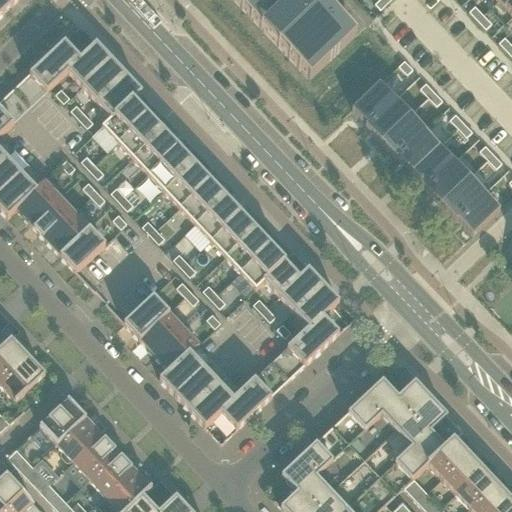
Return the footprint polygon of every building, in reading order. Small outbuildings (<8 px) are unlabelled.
[(0,0),(0,18),(19,0),(0,0)] [(240,0),(313,76),(307,81),(308,83),(313,78),(354,39),(355,38),(333,15),(328,20),(308,0),(240,0)] [(382,0),(374,8),(379,14),(388,6),(382,0)] [(511,0),(501,0),(497,5),(511,21),(511,20),(511,0)] [(474,10),(468,16),(476,25),(482,19),(474,10)] [(482,19),(476,25),(485,33),(491,28),(482,19)] [(503,41),(497,47),(506,56),(511,50),(503,41)] [(67,77),(81,63),(79,62),(64,45),(29,78),(46,96),(67,77)] [(81,92),(111,64),(95,47),(79,62),(81,63),(67,77),(81,92)] [(95,107),(125,79),(111,64),(81,92),(95,107)] [(403,65),(397,70),(406,79),(412,74),(403,65)] [(110,122),(131,102),(132,104),(141,96),(125,79),(95,107),(110,122)] [(382,84),(351,113),(366,129),(394,103),(394,104),(398,101),(382,84)] [(425,87),(419,93),(427,102),(433,96),(425,87)] [(68,102),(60,94),(54,99),(62,108),(68,102)] [(433,96),(427,102),(435,110),(441,105),(433,96)] [(116,147),(146,119),(132,104),(131,102),(110,122),(101,130),(116,147)] [(366,129),(364,130),(379,146),(408,118),(394,104),(394,103),(366,129)] [(76,124),(83,118),(74,109),(68,115),(76,124)] [(0,139),(13,127),(0,113),(0,139)] [(408,118),(379,146),(395,163),(397,161),(427,131),(411,115),(408,118)] [(76,124),(85,132),(91,126),(83,118),(76,124)] [(454,118),(448,124),(457,133),(463,127),(454,118)] [(132,163),(161,135),(146,119),(116,147),(132,163)] [(463,127),(457,133),(465,142),(471,136),(463,127)] [(427,131),(397,161),(411,177),(442,147),(427,131)] [(147,179),(177,151),(161,135),(132,163),(147,179)] [(442,147),(411,177),(425,191),(426,192),(453,166),(454,167),(457,163),(442,147)] [(484,150),(478,155),(486,164),(492,159),(484,150)] [(162,196),(192,168),(177,151),(147,179),(162,196)] [(492,159),(486,164),(495,173),(501,167),(492,159)] [(0,197),(21,178),(6,162),(0,167),(0,197)] [(94,171),(86,163),(80,169),(88,177),(94,171)] [(66,164),(60,169),(68,178),(74,173),(67,166),(66,164)] [(425,191),(424,193),(440,210),(469,182),(454,167),(453,166),(426,192),(425,191)] [(178,212),(207,184),(192,168),(162,196),(178,212)] [(88,177),(96,186),(102,180),(94,171),(88,177)] [(21,178),(0,197),(0,214),(7,222),(16,214),(14,212),(35,193),(21,178)] [(469,182),(440,210),(455,226),(456,224),(484,198),(469,182)] [(29,228),(59,200),(44,184),(35,193),(14,212),(16,214),(29,228)] [(193,228),(223,200),(207,184),(178,212),(193,228)] [(87,187),(81,193),(90,201),(96,196),(90,189),(87,187)] [(119,210),(125,204),(117,195),(111,201),(119,210)] [(90,201),(98,210),(104,205),(98,198),(96,196),(90,201)] [(484,198),(456,224),(471,240),(499,214),(484,198)] [(59,200),(29,228),(44,244),(74,217),(59,200)] [(194,229),(184,239),(199,255),(209,245),(208,245),(238,217),(223,200),(193,228),(194,229)] [(119,210),(127,218),(133,212),(125,204),(119,210)] [(89,233),(74,217),(44,244),(60,261),(89,233)] [(254,233),(238,217),(208,245),(224,261),(254,233)] [(117,219),(111,224),(120,234),(120,233),(126,228),(120,222),(117,219)] [(155,235),(147,227),(141,233),(149,241),(155,235)] [(75,277),(104,249),(89,233),(60,261),(75,277)] [(239,277),(269,249),(254,233),(224,261),(239,277)] [(155,235),(149,241),(157,250),(163,244),(155,235)] [(263,285),(284,266),(283,264),(269,249),(239,277),(255,294),(263,285)] [(277,300),(307,272),(292,256),(283,264),(284,266),(263,285),(277,300)] [(180,273),(186,267),(178,259),(172,264),(180,273)] [(180,273),(188,281),(194,276),(186,267),(180,273)] [(293,316),(322,288),(307,272),(277,300),(293,316)] [(181,287),(175,292),(183,301),(184,301),(189,295),(182,288),(181,287)] [(307,332),(321,319),(322,320),(338,305),(322,288),(293,316),(307,332)] [(215,300),(207,292),(201,297),(209,306),(215,300)] [(185,301),(193,310),(199,304),(191,296),(185,301)] [(138,344),(168,316),(152,300),(123,328),(138,344)] [(215,300),(209,306),(217,314),(223,309),(215,300)] [(260,318),(266,312),(258,304),(252,309),(260,318)] [(260,318),(268,327),(274,321),(266,312),(260,318)] [(153,360),(183,332),(168,316),(138,344),(153,360)] [(211,318),(205,324),(214,333),(214,332),(219,327),(212,319),(211,318)] [(303,370),(338,337),(322,320),(321,319),(307,332),(286,352),(303,370)] [(275,334),(283,343),(289,337),(281,328),(275,334)] [(169,376),(189,357),(198,348),(183,332),(153,360),(167,375),(169,376)] [(0,390),(15,406),(44,379),(10,343),(0,352),(0,390)] [(174,399),(203,371),(189,357),(169,376),(167,375),(158,383),(174,399)] [(189,415),(219,387),(203,371),(174,399),(189,415)] [(219,415),(220,417),(236,433),(271,401),(254,382),(232,402),(219,415)] [(381,511),(402,493),(411,484),(427,470),(426,468),(452,444),(453,445),(462,437),(414,386),(397,401),(381,385),(327,435),(280,480),(296,496),(279,511),(381,511)] [(219,415),(232,402),(219,387),(189,415),(204,432),(220,417),(219,415)] [(67,403),(38,431),(55,448),(84,421),(67,403)] [(0,419),(0,435),(8,428),(0,419)] [(84,421),(55,448),(60,454),(60,461),(65,466),(71,466),(100,438),(84,421)] [(88,483),(117,456),(100,438),(71,466),(88,483)] [(440,483),(466,459),(453,445),(452,444),(426,468),(427,470),(440,483)] [(15,454),(7,462),(19,475),(28,467),(15,454)] [(104,501),(133,473),(117,456),(88,483),(104,501)] [(454,498),(480,473),(466,459),(440,483),(454,498)] [(105,502),(96,510),(97,511),(129,511),(142,500),(151,492),(133,473),(104,501),(105,502)] [(466,511),(468,511),(494,488),(480,473),(454,498),(466,511)] [(35,475),(26,483),(39,497),(48,488),(35,475)] [(0,483),(0,507),(4,511),(27,511),(33,507),(6,478),(0,483)] [(413,483),(404,492),(413,502),(421,495),(422,493),(413,483)] [(48,488),(39,497),(52,511),(61,502),(48,488)] [(498,511),(508,503),(494,488),(468,511),(498,511)] [(186,511),(175,500),(162,511),(153,511),(142,500),(129,511),(186,511)] [(427,501),(419,509),(421,511),(438,511),(439,511),(429,500),(427,501)] [(511,511),(511,507),(508,503),(498,511),(511,511)]
